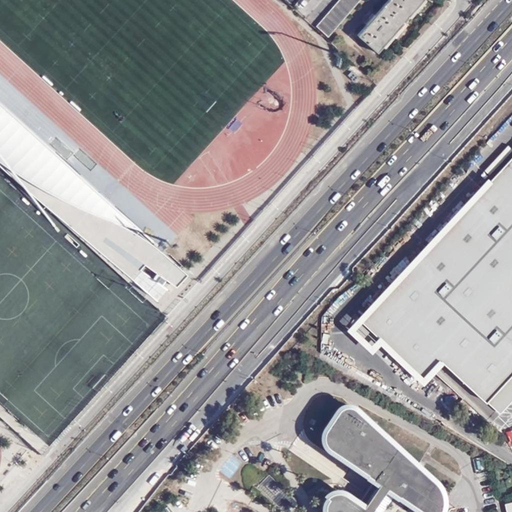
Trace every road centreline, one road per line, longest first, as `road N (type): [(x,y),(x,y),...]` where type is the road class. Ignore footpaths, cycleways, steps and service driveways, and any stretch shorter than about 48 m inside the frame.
road 1 (unclassified): [(5,511),(472,0)]
road 2 (motorway): [(209,371),(511,43)]
road 3 (unknown): [(194,511),(239,437),(322,385),(461,457),(478,511)]
road 4 (motorway): [(510,0),(260,279)]
road 5 (motorway): [(260,279),(232,287),(27,511)]
road 6 (motorway): [(260,279),(48,511)]
road 7 (motorway): [(87,511),(209,371)]
road 8 (motorway): [(120,511),(204,411),(209,371)]
